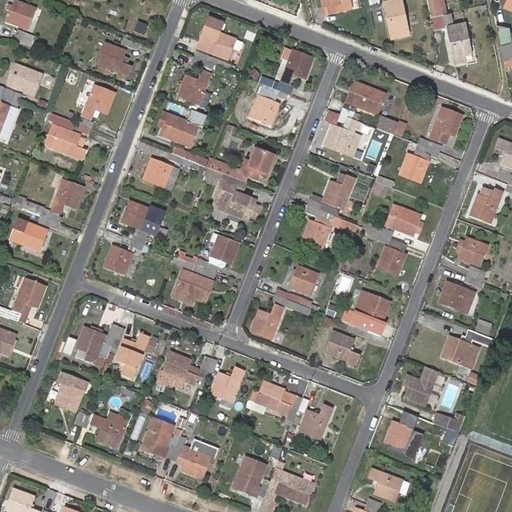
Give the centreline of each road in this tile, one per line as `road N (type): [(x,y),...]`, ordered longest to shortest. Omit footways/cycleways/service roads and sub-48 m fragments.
road 1 (residential): [(381,398),(494,104)]
road 2 (residential): [(230,335),(342,45)]
road 3 (residential): [(77,277),(185,0)]
road 4 (residential): [(9,449),(77,277)]
road 5 (residential): [(9,449),(171,511)]
road 6 (residential): [(77,277),(230,335)]
road 7 (residential): [(230,335),(381,398)]
road 8 (residential): [(342,45),(494,104)]
road 9 (residential): [(222,0),(342,45)]
road 10 (residential): [(336,511),(381,398)]
